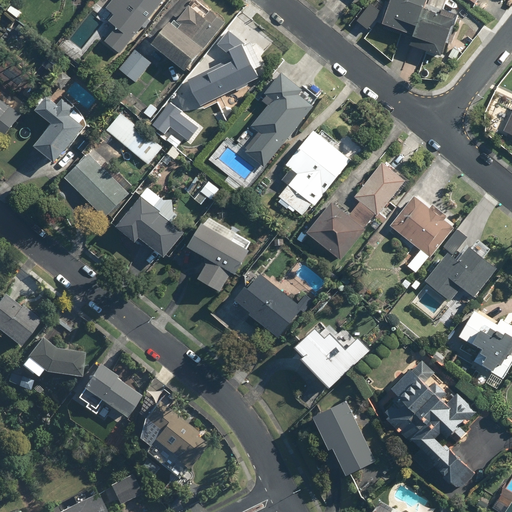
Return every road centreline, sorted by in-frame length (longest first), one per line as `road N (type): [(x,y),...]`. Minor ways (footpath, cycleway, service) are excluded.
road 1 (residential): [(284,494),(243,420),(201,376),(0,211)]
road 2 (residential): [(272,0),(433,130)]
road 3 (residential): [(433,130),(511,30)]
